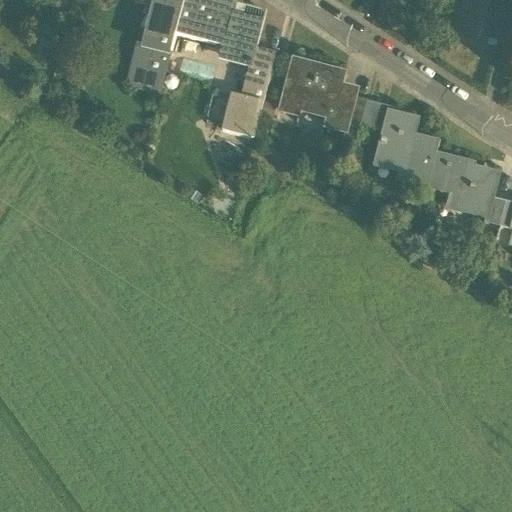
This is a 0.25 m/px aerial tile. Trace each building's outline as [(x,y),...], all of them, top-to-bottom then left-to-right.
[(156,0),(154,8),(152,7),(145,33),(173,40),(175,34),(183,0),(156,0)] [(203,0),(183,0),(175,34),(223,47),(221,56),(247,62),(246,65),(250,66),(252,66),(256,50),(263,24),(233,16),(235,8),(203,0)] [(159,97),(173,40),(145,33),(143,40),(138,39),(125,89),(159,97)] [(248,74),(269,80),(275,55),(256,50),(252,66),(250,66),(248,74)] [(346,128),(348,128),(355,99),(356,95),(340,91),(344,76),(312,68),(312,67),(293,62),(281,110),(300,114),(301,109),(331,117),(330,124),(346,128)] [(224,131),(254,139),(269,80),(248,74),(242,99),(233,97),(224,131)] [(356,144),(360,128),(366,103),(366,102),(355,99),(348,128),(346,128),(343,141),(356,144)] [(392,109),(366,103),(360,128),(384,134),(390,114),(390,115),(392,109)] [(397,184),(426,191),(435,154),(439,143),(411,136),(415,120),(390,115),(390,114),(384,134),(381,146),(382,146),(377,164),(401,170),(397,184)] [(476,165),(435,154),(426,191),(458,199),(455,210),(485,218),(487,218),(491,200),(497,178),(474,172),(476,165)] [(484,224),(499,228),(506,203),(491,200),(487,218),(485,218),(484,224)] [(511,204),(506,203),(499,228),(511,231),(511,204)]
